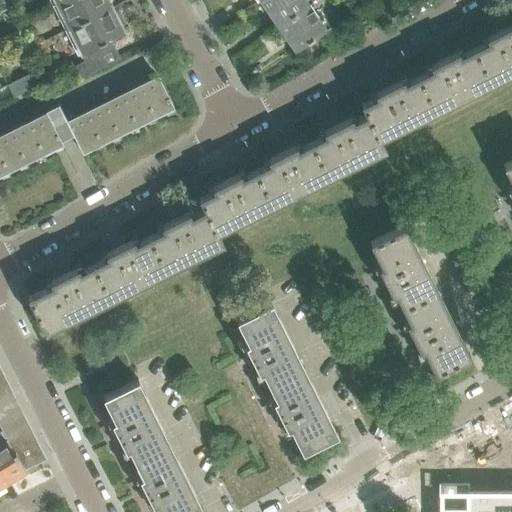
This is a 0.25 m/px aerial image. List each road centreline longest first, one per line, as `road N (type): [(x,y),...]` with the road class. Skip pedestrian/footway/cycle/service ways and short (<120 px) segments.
road 1 (residential): [(0,262),(236,127)]
road 2 (residential): [(286,511),(511,386)]
road 3 (residential): [(236,127),(455,0)]
road 4 (residential): [(81,481),(0,319)]
road 5 (residential): [(236,127),(173,0)]
